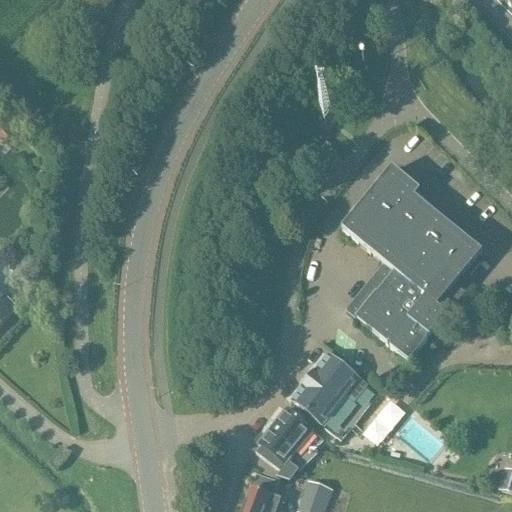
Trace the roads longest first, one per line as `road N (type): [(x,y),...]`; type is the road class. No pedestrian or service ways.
road 1 (unclassified): [(142,423),(249,415),(272,394),(291,264),(313,209),(401,93)]
road 2 (unclassified): [(142,423),(87,393),(80,362),(87,173),(128,0)]
road 3 (unclassified): [(142,423),(133,346),(147,213),(204,79),(258,0)]
road 4 (unclassified): [(511,205),(401,93)]
